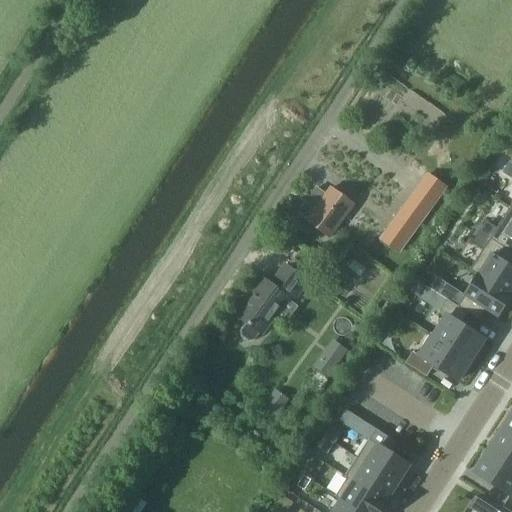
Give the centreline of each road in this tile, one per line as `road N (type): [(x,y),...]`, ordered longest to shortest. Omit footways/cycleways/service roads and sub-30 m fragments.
road 1 (unknown): [(406,0),(69,511)]
road 2 (residential): [(511,358),(417,511)]
